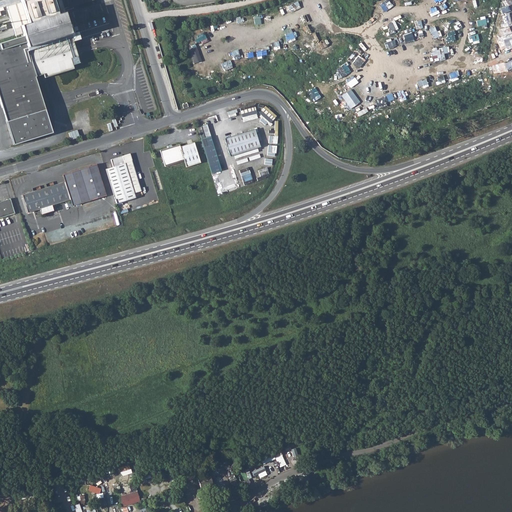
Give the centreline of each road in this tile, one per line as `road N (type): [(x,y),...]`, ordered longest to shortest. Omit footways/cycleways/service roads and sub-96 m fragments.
road 1 (primary): [(511,127),(249,224),(0,290)]
road 2 (primary): [(0,299),(281,224),(511,138)]
road 3 (primary): [(286,112),(287,164),(258,211),(0,286)]
road 4 (track): [(310,3),(339,29),(366,30),(410,8),(431,18),(461,15),(467,26),(452,63),(417,76),(380,62)]
road 5 (primary): [(511,124),(399,166),(366,170),(322,155),(286,112)]
road 6 (residential): [(0,174),(171,120)]
road 7 (track): [(309,0),(275,26),(218,34),(215,49),(241,41)]
road 8 (residential): [(135,0),(171,120)]
road 9 (residential): [(171,120),(264,94),(286,112)]
